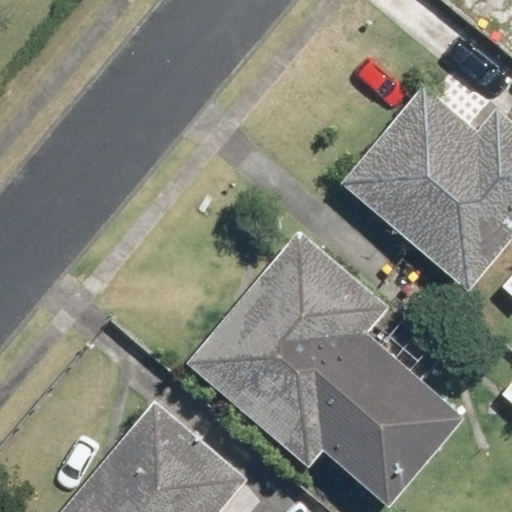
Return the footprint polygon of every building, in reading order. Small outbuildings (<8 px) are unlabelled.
[(466,288),(511,233),(511,129),(446,75),(349,191),(466,288)] [(511,272),(494,293),(511,308),(511,272)] [(279,274),(212,353),(385,499),(452,419),(279,274)] [(70,511),(213,511),(239,483),(157,412),(70,511)] [(485,511),(486,508),(444,503),(443,511),(485,511)]
